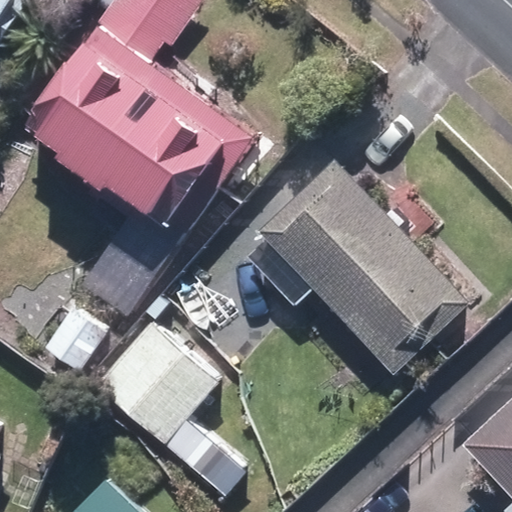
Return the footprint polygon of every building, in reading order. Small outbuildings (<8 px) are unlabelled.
[(0,0),(0,30),(19,0),(0,0)] [(134,0),(63,113),(218,210),(273,124),(164,55),(198,0),(134,0)] [(475,279),(367,162),(295,228),(402,345),(475,279)] [(86,376),(113,333),(77,309),(49,353),(86,376)] [(168,328),(123,377),(182,429),(226,381),(168,328)] [(511,414),(491,434),(511,457),(511,414)] [(134,511),(109,487),(82,511),(134,511)]
